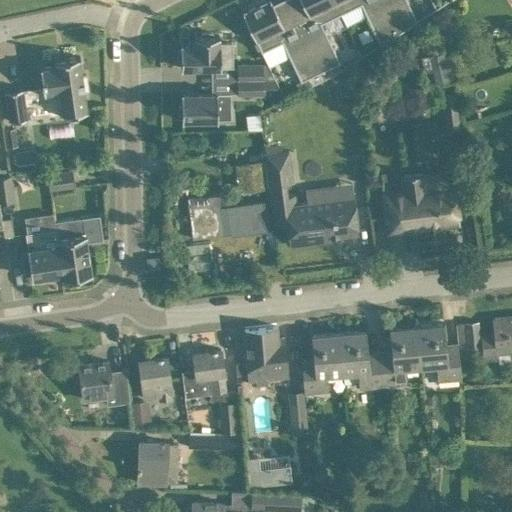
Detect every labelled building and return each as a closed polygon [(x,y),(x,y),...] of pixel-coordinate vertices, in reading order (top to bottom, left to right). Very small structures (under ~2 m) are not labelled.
[(260,3),(243,12),(261,50),(282,40),(301,80),(319,71),(286,0),(277,0),(262,7),(260,3)] [(286,0),(319,71),(340,61),(321,22),(340,12),(334,0),(286,0)] [(334,0),(340,12),(361,3),(380,42),(398,31),(382,0),(334,0)] [(383,0),(395,25),(398,31),(417,19),(407,0),(383,0)] [(180,60),(181,67),(232,66),(232,42),(219,42),(219,34),(212,34),(212,32),(201,32),(201,34),(195,34),(195,42),(180,43),(180,49),(178,49),(178,60),(180,60)] [(4,91),(5,91),(9,118),(8,119),(8,120),(28,117),(27,116),(25,104),(60,99),(62,111),(61,111),(87,108),(87,107),(86,107),(84,89),(88,88),(86,74),(82,74),(79,56),(80,56),(80,55),(54,59),(54,60),(55,60),(55,64),(41,66),(41,65),(40,65),(43,87),(23,90),(23,88),(24,88),(23,87),(4,89),(4,91)] [(450,55),(429,60),(436,85),(457,79),(450,55)] [(263,63),(237,63),(237,78),(263,78),(263,63)] [(341,71),(332,75),(342,100),(351,96),(341,71)] [(237,78),(237,94),(263,93),(263,78),(237,78)] [(217,91),(181,91),(181,105),(179,105),(179,116),(181,116),(181,119),(217,118),(230,118),(230,92),(217,92),(217,91)] [(455,92),(442,93),(445,118),(458,116),(455,92)] [(400,96),(363,100),(367,132),(381,130),(378,113),(401,110),(400,96)] [(17,127),(6,128),(8,145),(19,144),(17,127)] [(288,150),(265,153),(274,223),(286,221),(289,244),(331,239),(330,235),(357,231),(353,196),(330,199),(329,192),(306,195),(307,202),(295,203),(293,193),(282,195),(281,183),(292,181),(288,150)] [(264,158),(234,162),(238,189),(267,186),(264,158)] [(47,172),(49,188),(75,184),(72,169),(47,172)] [(382,193),(387,231),(458,222),(454,184),(427,187),(424,172),(400,175),(402,191),(382,193)] [(10,174),(0,175),(0,201),(14,199),(10,174)] [(208,200),(188,203),(191,229),(192,229),(193,237),(221,234),(220,224),(228,223),(229,227),(252,224),(248,199),(226,202),(227,207),(220,208),(218,194),(207,195),(208,200)] [(58,236),(62,276),(91,271),(87,240),(103,238),(99,214),(82,217),(84,232),(58,236)] [(25,232),(32,276),(61,272),(56,236),(58,236),(56,227),(25,232)] [(148,267),(159,266),(158,255),(146,256),(148,267)] [(188,267),(188,278),(212,278),(212,267),(188,267)] [(511,315),(493,317),(495,334),(482,335),(484,360),(498,359),(497,352),(511,351),(511,363),(511,315)] [(478,320),(465,321),(455,322),(457,347),(480,345),(478,320)] [(416,325),(420,365),(435,363),(437,379),(460,377),(459,368),(457,348),(446,349),(443,322),(416,325)] [(391,354),(379,355),(382,384),(406,382),(404,366),(420,365),(416,325),(389,327),(391,354)] [(276,326),(244,328),(249,379),(254,378),(255,382),(265,381),(265,377),(287,375),(284,337),(277,338),(276,326)] [(338,332),(342,372),(357,370),(358,386),(382,384),(379,355),(368,356),(365,329),(338,332)] [(326,373),(342,372),(338,332),(310,334),(313,361),(301,362),(303,382),(304,391),(328,389),(326,373)] [(235,389),(225,390),(223,372),(224,372),(220,348),(192,352),(195,370),(181,372),(185,396),(209,392),(210,399),(219,398),(220,402),(219,402),(221,432),(239,430),(236,400),(235,400),(235,389)] [(166,355),(138,359),(141,384),(142,384),(144,397),(157,395),(157,399),(171,397),(169,380),(170,380),(166,355)] [(80,380),(83,397),(106,394),(107,403),(130,400),(126,367),(109,369),(108,360),(78,364),(78,368),(74,368),(76,380),(80,380)] [(303,389),(288,391),(292,432),(307,431),(304,391),(303,389)] [(133,399),(134,423),(152,422),(150,398),(133,399)] [(189,431),(189,446),(237,448),(238,433),(189,431)] [(136,464),(136,469),(138,469),(137,481),(166,482),(166,460),(177,460),(177,442),(167,442),(167,441),(139,440),(138,464),(136,464)] [(403,465),(390,466),(391,475),(403,474),(403,465)] [(311,472),(294,473),(296,489),(312,488),(311,472)] [(250,490),(249,507),(314,510),(314,493),(250,490)] [(242,511),(243,502),(192,500),(192,505),(189,505),(187,507),(186,511),(242,511)]
